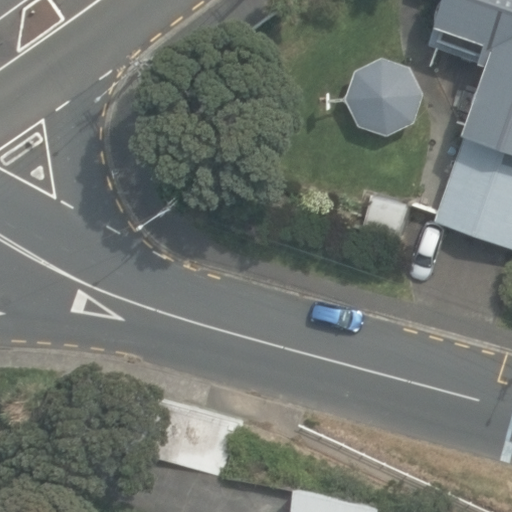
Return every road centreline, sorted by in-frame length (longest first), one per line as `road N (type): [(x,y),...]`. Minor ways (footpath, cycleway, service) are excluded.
road 1 (tertiary): [(130,0),(93,48),(78,112),(90,177),(111,237),(202,312)]
road 2 (tertiary): [(202,312),(511,401)]
road 3 (tertiary): [(0,234),(202,312)]
road 4 (tertiary): [(202,312),(0,317)]
